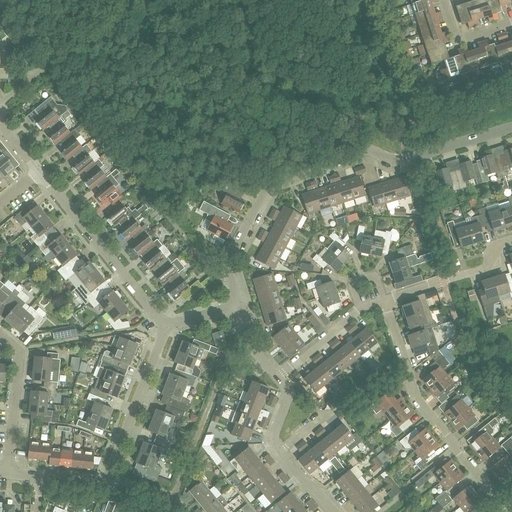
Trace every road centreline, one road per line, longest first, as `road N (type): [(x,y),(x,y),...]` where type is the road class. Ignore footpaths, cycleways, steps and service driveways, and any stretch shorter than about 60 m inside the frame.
road 1 (unclassified): [(239,306),(227,260),(271,179),(365,149),(396,161),(511,127)]
road 2 (residential): [(509,511),(413,388),(384,302)]
road 3 (residential): [(166,325),(104,484),(39,477)]
road 4 (residential): [(166,325),(40,174)]
road 5 (residential): [(384,302),(492,264),(493,246),(511,240)]
road 6 (residential): [(8,472),(19,362),(0,335)]
